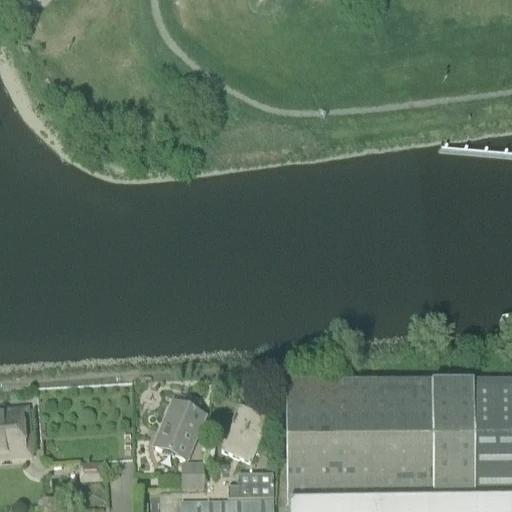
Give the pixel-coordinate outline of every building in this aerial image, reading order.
[(511,511),(511,386),(285,388),(287,511),(511,511)] [(173,407),(154,452),(184,464),(203,419),(173,407)] [(0,461),(30,459),(26,413),(9,414),(8,412),(6,411),(4,410),(1,410),(0,410),(0,461)] [(269,422),(239,410),(220,455),(250,467),(269,422)] [(204,465),(180,465),(180,493),(204,493),(204,465)] [(101,467),(78,468),(79,486),(102,485),(101,467)] [(227,504),(237,504),(273,503),(272,478),(237,479),(237,491),(227,490),(227,504)]
